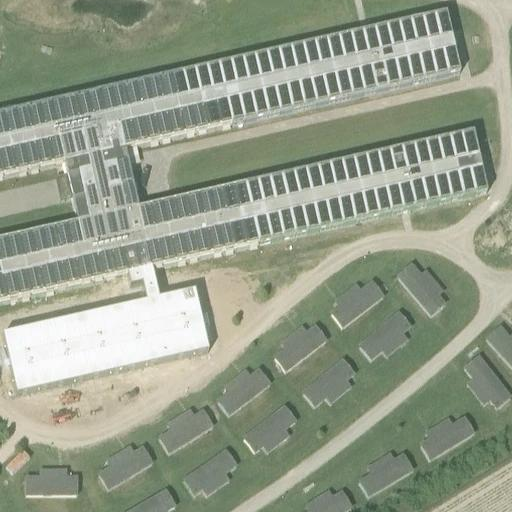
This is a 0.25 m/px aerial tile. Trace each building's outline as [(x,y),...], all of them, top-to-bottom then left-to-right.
[(137,213),(123,153),(458,77),(443,18),(0,118),(0,180),(64,166),(77,227),(0,244),(0,306),(485,197),(472,137),(137,213)] [(387,280),(431,330),(456,308),(413,258),(387,280)] [(319,315),(340,342),(393,301),(372,274),(319,315)] [(399,308),(349,351),(371,377),(421,333),(399,308)] [(111,325),(116,339),(158,323),(153,309),(111,325)] [(177,309),(176,323),(220,325),(221,312),(177,309)] [(261,359),(282,385),(335,344),(314,317),(261,359)] [(511,331),(502,320),(477,342),(511,381),(511,331)] [(49,346),(54,361),(99,346),(94,331),(49,346)] [(141,364),(149,378),(188,355),(180,341),(141,364)] [(0,343),(0,360),(33,361),(34,345),(0,343)] [(511,393),(477,348),(450,369),(491,422),(511,405),(511,393)] [(344,355),(292,397),(314,423),(365,381),(344,355)] [(205,403),(226,429),(279,389),(258,362),(205,403)] [(85,395),(92,409),(132,389),(125,375),(85,395)] [(23,378),(14,394),(59,421),(68,405),(23,378)] [(254,470),(306,429),(286,402),(233,443),(254,470)] [(165,467),(222,432),(204,403),(147,438),(165,467)] [(407,444),(425,472),(482,438),(464,409),(407,444)] [(87,474),(104,503),(161,470),(144,441),(87,474)] [(227,445),(172,484),(192,511),(246,473),(227,445)] [(347,482),(365,511),(421,475),(403,447),(347,482)] [(17,470),(17,504),(85,504),(83,470),(17,470)] [(297,511),(360,511),(342,484),(297,511)] [(184,511),(169,486),(125,511),(184,511)]
